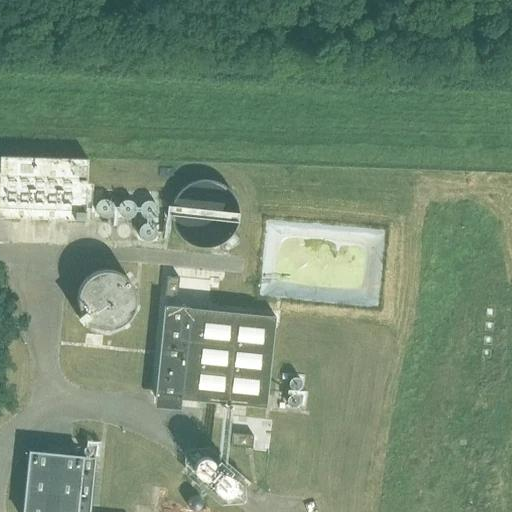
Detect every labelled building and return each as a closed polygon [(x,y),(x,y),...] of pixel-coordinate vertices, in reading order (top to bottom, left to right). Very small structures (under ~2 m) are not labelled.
[(87,159),(0,155),(0,217),(85,220),(87,159)] [(168,212),(170,223),(175,232),(183,239),(192,244),(203,246),(213,244),(223,239),(230,231),(235,222),(236,211),(234,201),(229,191),(222,184),(212,179),(202,178),(191,180),(182,185),(175,192),(170,202),(168,212)] [(116,230),(116,232),(118,236),(122,238),(126,238),(129,235),(130,230),(128,226),(123,224),(119,226),(116,230)] [(98,232),(98,233),(101,237),(106,238),(110,235),(111,229),(108,226),(103,225),(99,227),(98,232)] [(76,300),(78,309),(82,317),(89,323),(97,327),(106,329),(116,327),(124,323),(130,316),(134,308),(136,299),(134,290),(130,281),(123,275),(115,271),(106,270),(96,271),(88,276),(82,282),(78,290),(76,300)] [(166,276),(164,296),(177,297),(178,277),(166,276)] [(164,305),(153,406),(179,409),(180,398),(265,407),(275,316),(164,305)] [(252,436),(231,433),(230,445),(251,448),(252,436)] [(88,511),(95,457),(28,450),(21,511),(88,511)]
